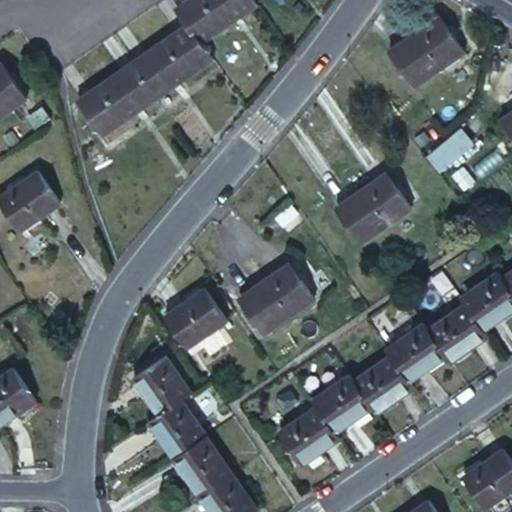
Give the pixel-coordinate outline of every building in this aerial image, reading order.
[(241,0),(240,0),(199,0),(174,17),(187,35),(200,54),(252,17),(241,0)] [(465,65),(443,30),(395,64),(419,98),(465,65)] [(200,54),(187,35),(131,73),(152,105),(155,108),(211,71),(200,54)] [(131,73),(77,109),(103,144),(155,108),(152,105),(131,73)] [(0,124),(22,110),(1,79),(0,79),(0,124)] [(463,126),(426,152),(438,169),(475,144),(463,126)] [(58,216),(37,183),(2,207),(25,241),(58,216)] [(413,219),(391,185),(343,217),(367,250),(413,219)] [(312,311),(289,277),(246,307),(269,341),(312,311)] [(488,337),(511,320),(511,293),(508,287),(503,282),(467,305),(471,312),(488,337)] [(225,332),(205,302),(174,325),(196,354),(225,332)] [(488,337),(471,312),(433,338),(451,362),(457,370),(493,346),(488,337)] [(414,386),(451,362),(433,338),(429,330),(393,355),(398,362),(414,386)] [(414,386),(398,362),(360,388),(377,413),(382,421),(421,395),(414,386)] [(194,400),(169,364),(135,387),(160,423),(184,407),(194,400)] [(340,438),(377,413),(360,388),(354,381),(318,406),(323,413),(340,438)] [(19,382),(0,394),(0,429),(4,437),(39,413),(19,382)] [(149,431),(170,460),(205,437),(184,407),(160,423),(149,431)] [(340,438),(323,413),(286,439),(310,471),(344,446),(340,438)] [(170,460),(177,470),(212,447),(205,437),(170,460)] [(177,470),(180,474),(215,451),(212,447),(177,470)] [(180,474),(204,508),(238,485),(215,451),(180,474)] [(511,511),(511,474),(489,490),(503,511),(511,511)] [(257,511),(238,485),(204,508),(207,511),(257,511)]
